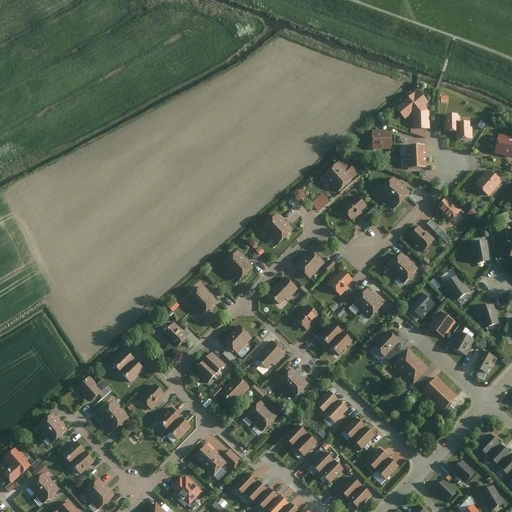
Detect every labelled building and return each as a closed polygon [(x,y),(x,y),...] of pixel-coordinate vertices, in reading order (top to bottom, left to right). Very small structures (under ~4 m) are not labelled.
[(418,93),(399,108),(400,111),(405,112),(408,116),(412,113),(414,116),(428,118),(426,117),(425,113),(428,111),(424,106),(426,103),(418,93)] [(428,129),(428,118),(414,116),(414,129),(428,129)] [(457,116),(447,116),(447,122),(445,122),(446,132),(457,132),(459,124),(459,117),(457,116)] [(469,129),(469,123),(459,124),(457,132),(458,139),(471,139),(471,128),(469,129)] [(387,132),(371,132),(372,152),(394,151),(393,137),(388,137),(387,132)] [(511,139),(498,137),(495,154),(511,157),(511,139)] [(425,147),(406,149),(407,159),(426,158),(425,147)] [(408,172),(426,171),(426,158),(407,159),(408,172)] [(337,194),(358,178),(344,161),(324,177),(337,194)] [(486,197),(499,183),(485,171),(473,186),(486,197)] [(401,188),(394,180),(379,196),(388,203),(401,188)] [(397,211),(410,195),(401,188),(388,203),(397,211)] [(330,204),(322,196),(310,208),(318,216),(330,204)] [(366,208),(355,198),(342,212),(353,222),(366,208)] [(460,213),(446,200),(438,208),(452,222),(460,213)] [(373,210),(372,210),(360,221),(367,228),(379,216),(373,210)] [(286,224),(278,216),(263,230),(271,238),(286,224)] [(446,233),(432,221),(428,225),(443,238),(446,233)] [(294,232),(286,224),(271,238),(280,247),(294,232)] [(434,242),(419,228),(409,238),(424,253),(434,242)] [(511,231),(503,257),(511,259),(511,231)] [(486,241),(471,245),(475,265),(490,261),(486,241)] [(245,261),(237,252),(222,268),(229,276),(245,261)] [(310,281),(324,266),(311,253),(296,269),(310,281)] [(409,262),(401,255),(387,270),(394,278),(409,262)] [(255,270),(245,261),(229,276),(239,286),(255,270)] [(404,286),(419,271),(409,262),(394,278),(404,286)] [(354,282),(343,273),(331,287),(342,296),(354,282)] [(471,293),(459,277),(447,286),(458,302),(471,293)] [(297,292),(285,280),(268,298),(280,309),(297,292)] [(298,290),(305,296),(309,291),(303,285),(298,290)] [(209,295),(201,286),(185,301),(193,310),(209,295)] [(375,297),(368,289),(352,307),(360,314),(375,297)] [(200,319),(217,303),(209,295),(193,310),(200,319)] [(422,320),(435,307),(424,296),(411,310),(422,320)] [(369,322),(384,305),(375,297),(360,314),(369,322)] [(499,323),(493,306),(478,311),(484,328),(499,323)] [(318,318),(307,307),(293,322),(305,332),(318,318)] [(443,339),(453,324),(440,315),(430,330),(443,339)] [(189,339),(175,325),(163,337),(177,351),(189,339)] [(340,333),(332,326),(320,340),(328,347),(340,333)] [(253,341),(239,328),(224,344),(238,357),(253,341)] [(349,341),(340,333),(328,347),(337,355),(349,341)] [(383,359),(398,343),(388,334),(373,349),(383,359)] [(466,357),(473,342),(457,334),(450,349),(466,357)] [(271,343),(254,362),(268,373),(284,354),(271,343)] [(417,361),(408,351),(392,367),(401,376),(417,361)] [(136,363),(126,353),(112,366),(121,376),(136,363)] [(494,360),(479,354),(472,370),(487,376),(494,360)] [(225,368),(212,355),(196,373),(209,385),(225,368)] [(248,358),(239,370),(244,374),(253,363),(248,358)] [(412,387),(427,370),(417,361),(401,376),(412,387)] [(143,372),(136,363),(121,376),(130,385),(143,372)] [(308,386),(292,370),(277,386),(292,401),(308,386)] [(89,379),(77,390),(89,404),(109,387),(104,381),(97,387),(89,379)] [(252,390),(239,379),(225,393),(222,397),(235,408),(252,390)] [(447,390),(436,379),(422,395),(433,406),(447,390)] [(137,399),(150,413),(166,399),(153,384),(137,399)] [(260,399),(266,394),(256,384),(251,388),(260,399)] [(225,393),(219,387),(209,399),(215,405),(222,397),(225,393)] [(442,414),(456,398),(447,390),(433,406),(442,414)] [(339,403),(328,394),(316,408),(326,417),(339,403)] [(115,403),(99,417),(106,425),(122,412),(115,403)] [(334,425),(348,410),(339,403),(326,417),(334,425)] [(277,420),(260,405),(247,420),(264,435),(277,420)] [(122,412),(106,425),(115,434),(130,421),(122,412)] [(181,420),(173,413),(160,426),(168,434),(181,420)] [(61,423),(53,415),(36,432),(44,440),(61,423)] [(190,428),(181,420),(168,434),(177,442),(190,428)] [(365,429),(355,421),(344,433),(353,442),(365,429)] [(51,448),(68,431),(61,423),(44,440),(51,448)] [(307,436),(299,427),(284,443),(292,451),(307,436)] [(374,437),(365,429),(353,442),(362,451),(374,437)] [(302,460),(316,445),(307,436),(292,451),(302,460)] [(502,448),(492,439),(480,452),(491,461),(502,448)] [(85,454),(76,444),(63,456),(72,466),(85,454)] [(208,447),(195,460),(213,478),(226,466),(221,461),(208,447)] [(511,460),(511,456),(502,448),(491,461),(501,472),(511,460)] [(32,467),(17,449),(6,458),(14,468),(4,476),(11,484),(32,467)] [(389,460),(379,451),(366,464),(376,474),(389,460)] [(234,473),(242,466),(229,453),(221,461),(226,466),(234,473)] [(80,475),(94,462),(85,454),(72,466),(80,475)] [(333,463),(323,454),(311,467),(320,476),(333,463)] [(399,468),(389,460),(376,474),(385,482),(399,468)] [(511,479),(511,460),(501,472),(511,481),(511,479)] [(329,484),(342,471),(333,463),(320,476),(329,484)] [(475,474),(462,463),(454,472),(467,483),(475,474)] [(45,475),(26,491),(34,501),(53,485),(45,475)] [(183,477),(171,489),(189,508),(202,495),(183,477)] [(255,485),(247,478),(236,490),(243,497),(245,494),(255,485)] [(361,488),(352,479),(339,492),(349,501),(361,488)] [(100,481),(83,496),(89,503),(105,488),(100,481)] [(256,503),(267,490),(258,481),(255,485),(245,494),(256,503)] [(456,492),(444,482),(437,490),(449,501),(456,492)] [(42,509),(60,493),(53,485),(34,501),(42,509)] [(490,511),(504,505),(495,487),(480,495),(489,511),(490,511)] [(97,511),(114,498),(105,488),(89,503),(97,511)] [(358,510),(371,497),(361,488),(349,501),(358,510)] [(266,510),(277,499),(267,490),(256,503),(265,511),(266,510)] [(280,511),(288,504),(280,496),(277,499),(266,510),(268,511),(280,511)] [(75,511),(68,503),(58,511),(75,511)] [(163,511),(155,503),(146,511),(163,511)]
